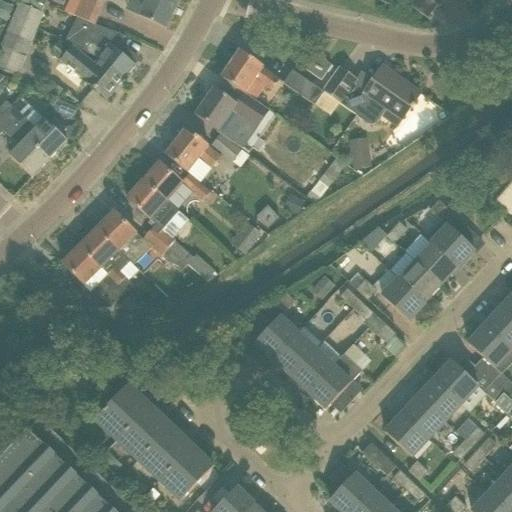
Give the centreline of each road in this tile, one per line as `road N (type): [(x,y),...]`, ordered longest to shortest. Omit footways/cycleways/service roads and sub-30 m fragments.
road 1 (residential): [(224,0),(416,46),(457,42),(493,25),(511,4)]
road 2 (residential): [(25,234),(126,126),(212,0)]
road 3 (residential): [(327,448),(251,379),(220,394),(208,421),(287,491)]
road 4 (residential): [(327,448),(511,254)]
